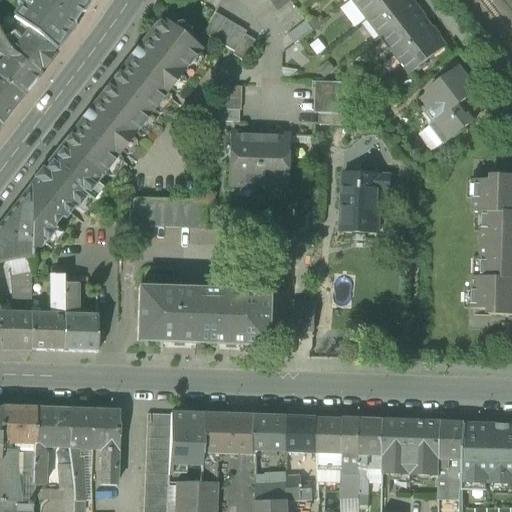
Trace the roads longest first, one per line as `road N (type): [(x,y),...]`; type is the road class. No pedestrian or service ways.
road 1 (secondary): [(0,377),(511,393)]
road 2 (tertiary): [(0,173),(99,42)]
